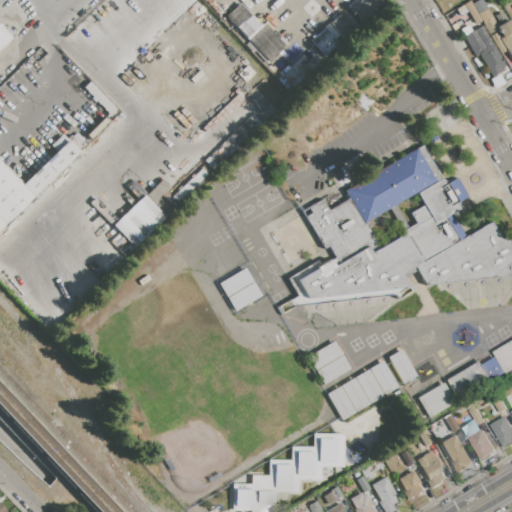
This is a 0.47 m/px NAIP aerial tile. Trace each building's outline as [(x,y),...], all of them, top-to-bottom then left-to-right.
[(352,0),(347,5),(361,21),(381,1),(380,0),(352,0)] [(226,16),(239,3),(260,26),(265,21),(287,45),(269,62),(226,16)] [(308,39),(321,55),(352,29),(346,21),(345,22),(338,14),(308,39)] [(499,39),(502,38),(496,27),(508,20),(511,27),(511,61),(506,51),(499,39)] [(0,49),(12,38),(0,25),(0,49)] [(463,37),(481,26),(504,67),(501,68),(503,72),(492,78),(479,55),(475,57),(463,37)] [(506,51),(500,54),(490,36),(496,33),(499,39),(506,51)] [(89,82),(116,110),(110,116),(83,87),(89,82)] [(511,292),(310,312),(294,283),(329,261),(304,213),(428,138),(472,219),(511,254),(511,292)] [(0,161),(21,184),(67,141),(78,152),(0,226),(0,161)] [(151,203),(168,187),(160,179),(144,195),(151,203)] [(143,195),(164,217),(133,248),(89,202),(99,192),(122,216),(143,195)] [(218,284),(244,268),(252,282),(226,297),(218,284)] [(253,282),(261,295),(234,311),(226,298),(253,282)] [(511,370),(506,374),(493,352),(511,340),(511,370)] [(333,342),(341,355),(315,370),(307,357),(333,342)] [(402,384),(387,358),(400,350),(416,376),(402,384)] [(315,371),(341,356),(349,370),(323,385),(315,371)] [(482,365),(495,358),(504,372),(491,380),(482,365)] [(368,369),(381,361),(397,388),(384,395),(368,369)] [(445,381),(479,361),(491,382),(457,402),(445,381)] [(370,404),(354,377),(367,370),(383,396),(370,404)] [(340,386),(353,378),(369,405),(355,413),(340,386)] [(428,418),(417,398),(443,383),(454,403),(428,418)] [(326,394),(339,387),(355,413),(342,421),(326,394)] [(495,404),(501,400),(506,408),(500,412),(495,404)] [(470,412),(475,408),(484,422),(478,426),(470,412)] [(444,419),(451,415),(458,428),(452,432),(444,419)] [(490,425),(505,416),(511,427),(511,438),(511,439),(511,441),(503,447),(490,425)] [(468,437),(483,429),(494,449),(489,452),(490,455),(480,460),(468,437)] [(418,436),(426,431),(432,442),(425,446),(418,436)] [(290,461),(290,448),(311,448),(312,434),(343,434),(342,468),(320,468),(320,480),(298,480),(298,493),(275,493),(274,511),(229,511),(230,484),(250,485),(250,476),(268,477),(268,461),(290,461)] [(439,444),(443,442),(454,435),(458,443),(461,442),(472,463),(467,465),(468,467),(459,473),(457,471),(454,473),(439,444)] [(407,467),(401,455),(407,451),(414,463),(407,467)] [(416,460),(424,455),(431,451),(438,463),(437,464),(445,478),(441,480),(442,483),(432,488),(416,460)] [(373,472),(368,464),(379,459),(383,467),(373,472)] [(360,469),(368,464),(373,472),(374,476),(366,480),(360,469)] [(398,479),(412,471),(423,491),(409,499),(398,479)] [(384,511),(370,485),(384,477),(398,502),(394,504),(396,509),(390,511),(384,511)] [(357,481),(363,478),(369,490),(363,493),(357,481)] [(336,500),(331,492),(330,490),(337,487),(342,496),(336,500)] [(322,496),(331,492),(336,500),(327,505),(322,496)] [(356,511),(349,499),(360,493),(361,495),(366,493),(376,511),(356,511)] [(325,511),(339,503),(344,511),(325,511)]
